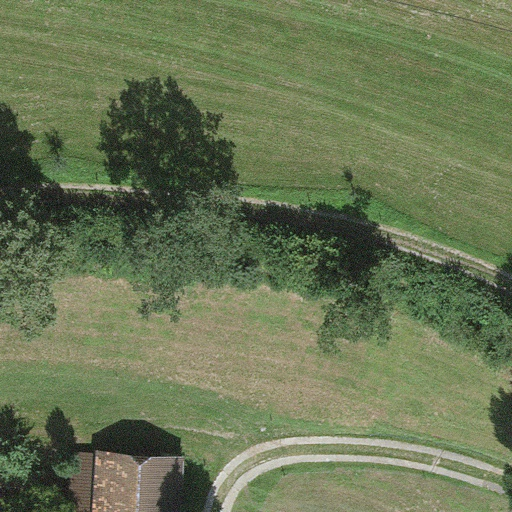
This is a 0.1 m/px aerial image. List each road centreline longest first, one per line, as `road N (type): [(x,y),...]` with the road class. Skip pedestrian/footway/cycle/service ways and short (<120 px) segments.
road 1 (track): [(511,284),(458,256),(219,203),(61,194),(0,200)]
road 2 (track): [(214,511),(228,482),(278,452),(394,450),(511,482)]
